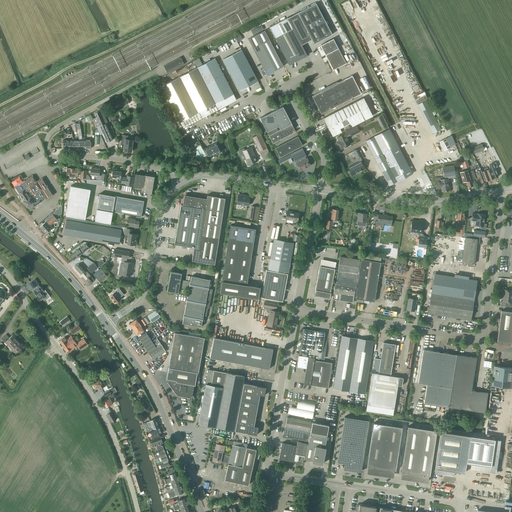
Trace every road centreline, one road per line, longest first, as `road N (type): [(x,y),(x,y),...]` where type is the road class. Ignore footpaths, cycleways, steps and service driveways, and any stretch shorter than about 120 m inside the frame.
road 1 (unclassified): [(297,309),(483,340),(500,190)]
road 2 (tertiary): [(105,322),(146,285),(160,206),(177,185),(204,175),(320,190)]
road 3 (unclassified): [(137,511),(87,385),(0,267)]
road 4 (track): [(0,105),(209,0)]
road 5 (unclassified): [(337,483),(285,476),(267,459),(297,309)]
road 6 (secondary): [(201,511),(159,404),(105,322)]
road 7 (tertiary): [(320,190),(410,201),(500,190)]
road 8 (secondary): [(105,322),(0,215)]
road 9 (unclassified): [(297,309),(320,190)]
road 10 (unclassified): [(461,511),(462,504),(350,486)]
